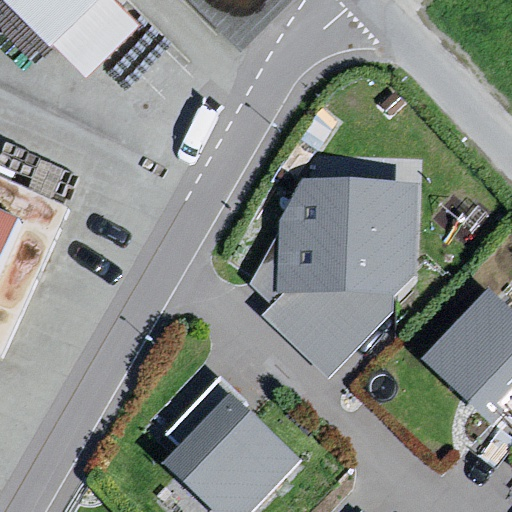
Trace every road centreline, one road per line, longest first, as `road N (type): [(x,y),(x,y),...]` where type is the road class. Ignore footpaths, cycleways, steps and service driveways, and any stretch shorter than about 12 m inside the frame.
road 1 (residential): [(35,511),(337,0)]
road 2 (residential): [(357,0),(511,163)]
